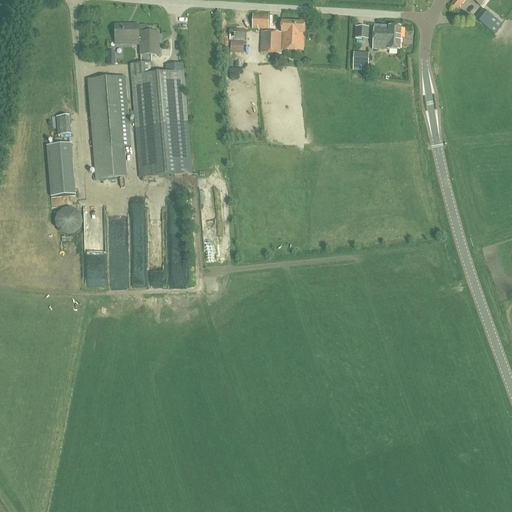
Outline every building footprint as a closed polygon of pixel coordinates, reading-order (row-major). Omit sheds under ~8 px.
[(457,12),(466,0),(454,0),(450,6),(457,12)] [(495,36),(503,26),(484,10),(476,21),(495,36)] [(269,30),(269,15),(253,14),(252,30),(269,30)] [(304,34),(305,23),(282,22),(282,33),(261,32),(260,54),(282,55),(282,51),(304,52),(305,34),(304,34)] [(368,23),(353,22),(352,42),(367,42),(368,23)] [(115,47),(139,46),(139,43),(139,26),(115,26),(115,43),(115,47)] [(388,28),(374,27),(373,50),(387,50),(400,51),(401,28),(388,27),(388,28)] [(246,43),(247,31),(230,30),(229,42),(231,42),(231,54),(243,55),(244,42),(246,43)] [(140,64),(152,63),(152,56),(159,56),(159,33),(141,33),(140,56),(140,64)] [(353,66),(353,70),(362,70),(362,67),(369,67),(370,54),(354,53),(353,66)] [(152,63),(140,64),(132,65),(133,87),(134,87),(142,179),(193,175),(184,65),(166,67),(167,74),(154,75),(153,63),(152,63)] [(96,181),(128,178),(119,78),(87,81),(96,181)] [(52,198),(76,196),(71,146),(48,148),(52,198)] [(69,237),(70,237),(72,237),(73,237),(74,236),(75,236),(76,235),(77,235),(78,234),(79,233),(80,232),(81,231),(81,230),(82,229),(82,228),(83,227),(83,226),(83,224),(83,223),(83,222),(83,221),(83,220),(82,218),(82,217),(81,216),(81,215),(80,214),(79,213),(78,212),(77,212),(76,211),(75,210),(74,210),(73,210),(70,209),(69,209),(68,209),(67,209),(66,210),(64,210),(63,210),(62,211),(61,212),(60,212),(59,213),(59,214),(58,215),(57,216),(57,217),(56,218),(56,220),(56,221),(55,222),(55,223),(55,224),(56,226),(56,227),(56,228),(57,229),(57,230),(58,231),(59,232),(59,233),(60,234),(61,235),(62,235),(63,236),(64,236),(66,237),(67,237),(68,237),(69,237)]
